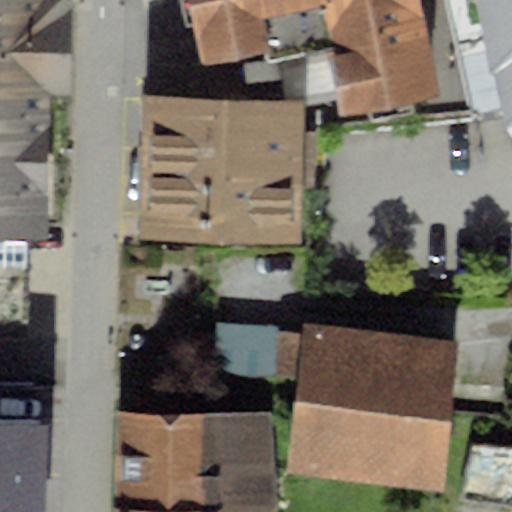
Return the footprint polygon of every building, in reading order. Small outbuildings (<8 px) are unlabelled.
[(66,0),(0,0),(0,241),(57,243),(66,0)] [(421,0),(191,0),(203,63),(263,52),(264,62),(326,50),(338,112),(439,93),(421,0)] [(511,0),(482,0),(510,131),(511,130),(511,0)] [(310,111),(149,105),(143,246),(304,253),(310,111)] [(295,328),(215,322),(209,403),(288,409),(295,328)] [(457,340),(302,325),(287,472),(442,488),(457,340)] [(276,511),(269,412),(115,414),(116,511),(276,511)] [(45,511),(48,423),(0,421),(0,511),(45,511)] [(511,453),(471,445),(464,502),(511,508),(511,453)]
